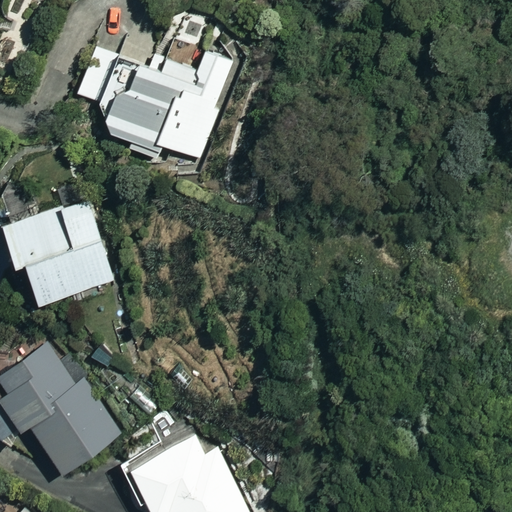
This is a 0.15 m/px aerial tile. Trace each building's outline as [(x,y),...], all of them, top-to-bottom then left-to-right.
[(146,62),(96,40),(74,89),(99,100),(91,119),(125,134),(122,141),(154,154),(160,141),(202,159),(242,65),(181,38),(173,58),(152,49),(146,62)] [(109,277),(87,191),(0,213),(0,238),(4,255),(16,252),(28,297),(109,277)] [(57,465),(118,424),(83,372),(74,378),(42,331),(0,359),(0,380),(1,382),(0,382),(0,400),(15,422),(24,416),(57,465)] [(203,451),(194,432),(124,462),(145,511),(163,503),(166,511),(248,511),(219,444),(203,451)] [(28,511),(20,502),(6,511),(28,511)]
